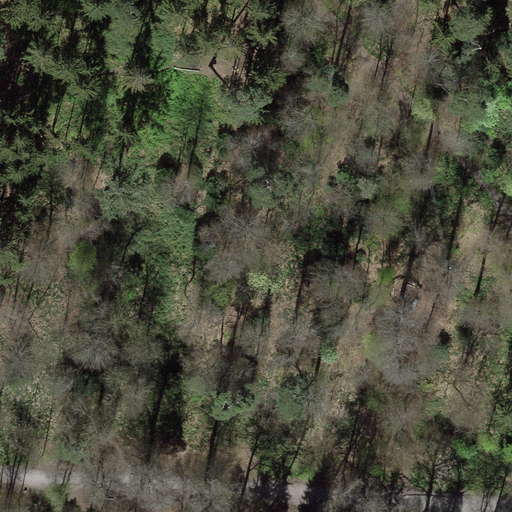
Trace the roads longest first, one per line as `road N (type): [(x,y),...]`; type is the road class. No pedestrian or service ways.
road 1 (track): [(0,472),(511,507)]
road 2 (track): [(310,0),(511,222)]
